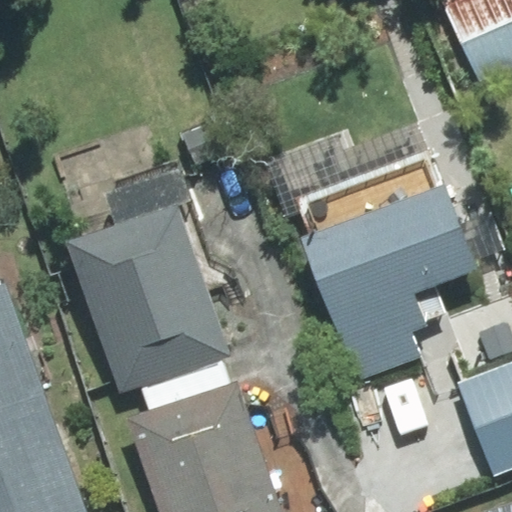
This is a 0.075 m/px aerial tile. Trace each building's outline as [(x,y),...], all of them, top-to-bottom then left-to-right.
[(511,0),(457,0),(480,73),(511,63),(511,0)] [(128,177),(139,215),(84,232),(131,385),(150,379),(158,406),(145,410),(176,511),(300,511),(261,379),(239,385),(231,356),(248,351),(201,197),(227,189),(216,151),(128,177)] [(319,235),(381,380),(444,353),(422,301),(511,261),(511,252),(475,168),(319,235)] [(101,511),(30,276),(18,279),(9,247),(0,249),(0,511),(101,511)] [(511,362),(469,375),(487,433),(511,425),(511,362)]
